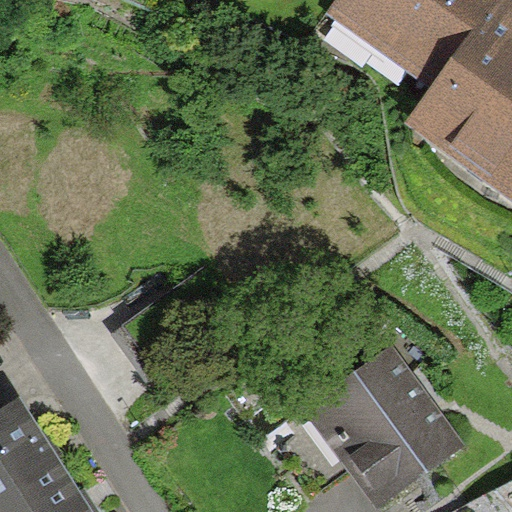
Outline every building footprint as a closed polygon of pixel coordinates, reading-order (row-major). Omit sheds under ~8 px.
[(511,0),(332,0),(325,10),(428,86),(402,122),(511,202),(511,0)] [(232,328),(200,280),(116,334),(149,383),(232,328)] [(449,448),(382,355),(302,413),(369,506),(449,448)] [(0,511),(14,511),(61,484),(12,406),(0,413),(0,511)] [(78,511),(61,484),(14,511),(78,511)]
